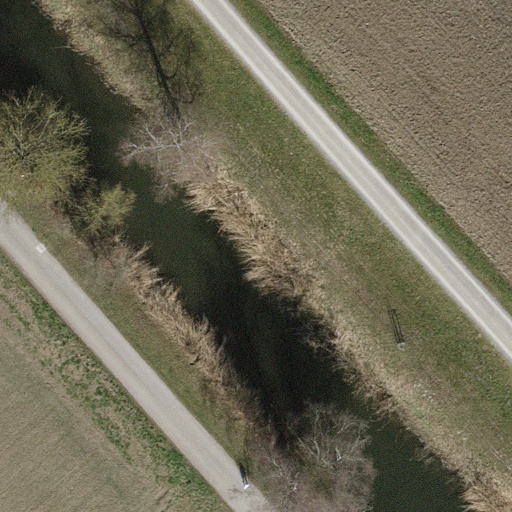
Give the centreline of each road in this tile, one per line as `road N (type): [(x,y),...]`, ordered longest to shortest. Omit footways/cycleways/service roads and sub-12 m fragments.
road 1 (track): [(208,0),(511,339)]
road 2 (track): [(257,511),(0,218)]
